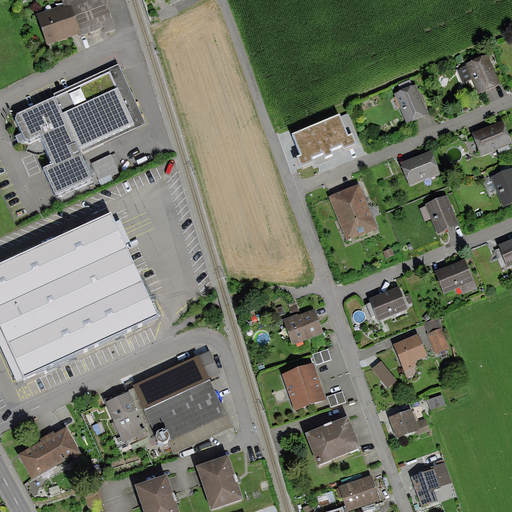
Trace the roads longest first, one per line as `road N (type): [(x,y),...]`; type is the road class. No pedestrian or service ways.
road 1 (residential): [(0,423),(193,337),(216,340),(225,347),(243,437),(108,486)]
road 2 (residential): [(292,192),(511,100)]
road 3 (residential): [(405,511),(331,297)]
road 4 (residential): [(292,192),(222,0)]
road 5 (residential): [(331,297),(511,223)]
road 6 (residential): [(124,38),(0,98)]
